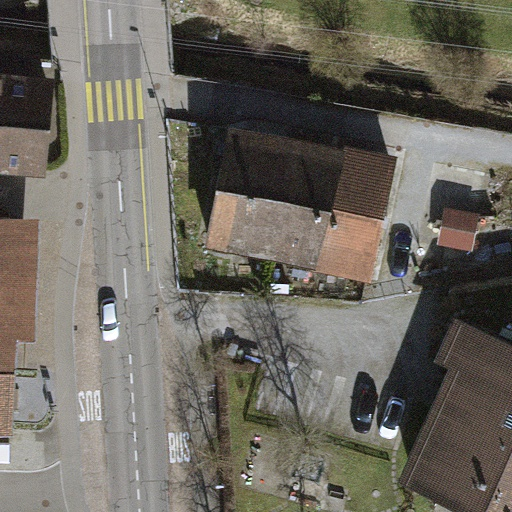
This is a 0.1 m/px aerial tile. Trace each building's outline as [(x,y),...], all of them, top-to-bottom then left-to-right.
[(47,67),(0,63),(0,171),(37,175),(47,67)] [(206,247),(256,256),(281,138),(228,128),(206,247)] [(337,152),(281,138),(256,256),(310,267),(337,152)] [(398,163),(337,152),(310,267),(378,281),(398,163)] [(34,221),(0,220),(0,432),(6,433),(10,336),(29,337),(34,221)] [(386,480),(453,511),(511,511),(511,348),(462,324),(386,480)]
